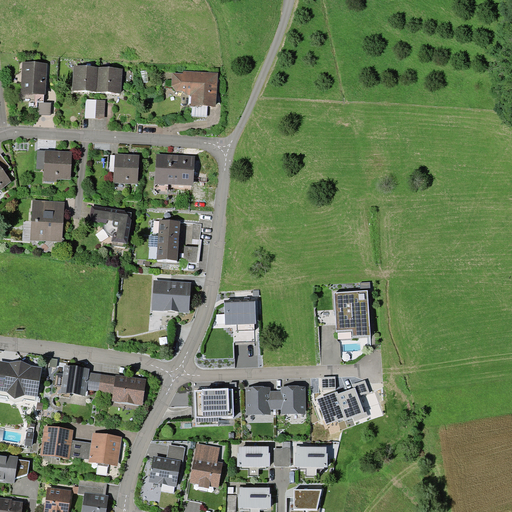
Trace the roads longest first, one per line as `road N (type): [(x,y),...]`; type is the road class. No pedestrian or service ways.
road 1 (residential): [(178,377),(215,272),(226,153)]
road 2 (residential): [(0,135),(226,153)]
road 3 (residential): [(178,377),(374,372)]
road 4 (residential): [(0,343),(144,362),(178,377)]
road 5 (unclassified): [(226,153),(292,0)]
road 6 (residential): [(124,511),(144,437),(178,377)]
